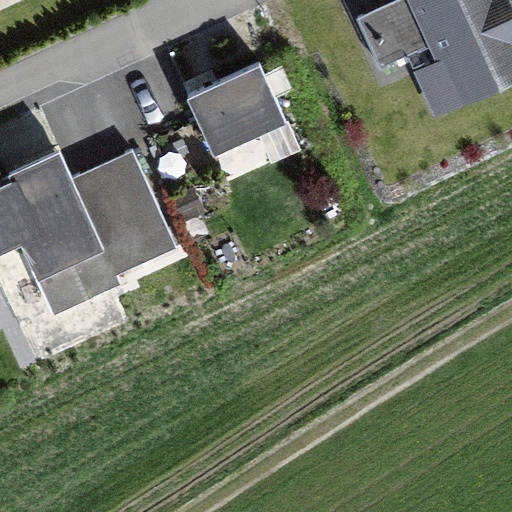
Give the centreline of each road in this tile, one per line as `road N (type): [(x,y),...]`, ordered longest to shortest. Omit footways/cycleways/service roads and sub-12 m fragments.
road 1 (track): [(511,302),(186,511)]
road 2 (residential): [(0,94),(199,0)]
